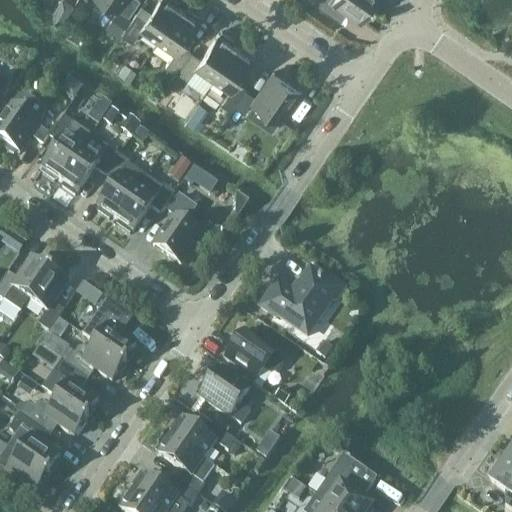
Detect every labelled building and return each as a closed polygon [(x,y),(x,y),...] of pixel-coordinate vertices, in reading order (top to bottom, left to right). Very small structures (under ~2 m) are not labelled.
[(102,0),(118,11),(119,9),(128,16),(139,0),(102,0)] [(157,41),(180,8),(176,5),(178,2),(175,0),(159,0),(145,20),(135,13),(131,20),(121,35),(132,42),(140,29),(157,41)] [(361,21),(373,3),(368,0),(309,0),(333,17),(340,7),(361,21)] [(181,45),(198,20),(197,19),(199,16),(186,8),(184,11),(180,8),(157,41),(174,52),(165,65),(176,73),(191,52),(181,45)] [(121,35),(131,20),(117,11),(105,29),(118,38),(121,35)] [(213,79),(235,46),(231,43),(233,40),(221,32),(219,34),(218,34),(201,58),(191,52),(176,73),(187,80),(196,67),(213,79)] [(236,83),(253,58),(252,58),(254,55),(241,46),(239,49),(235,46),(213,79),(229,91),(221,103),(231,111),(234,107),(246,90),(236,83)] [(129,78),(135,70),(124,62),(118,71),(129,78)] [(266,113),(279,122),(301,91),(273,72),(256,96),(246,90),(234,107),(244,114),(251,102),(266,113)] [(0,100),(2,97),(11,85),(0,77),(0,100)] [(83,89),(69,80),(59,93),(73,103),(83,89)] [(19,154),(40,123),(45,116),(44,107),(26,95),(17,97),(12,104),(0,121),(0,141),(6,145),(5,150),(12,155),(17,153),(19,154)] [(99,101),(94,109),(104,116),(109,108),(99,101)] [(110,126),(118,114),(110,108),(102,121),(110,126)] [(191,113),(186,122),(198,130),(203,122),(191,113)] [(91,137),(74,125),(63,118),(49,139),(59,145),(42,170),(43,171),(41,174),(53,183),(55,180),(59,182),(91,137)] [(128,121),(121,130),(131,137),(138,127),(128,121)] [(40,128),(33,139),(43,145),(50,135),(40,128)] [(140,129),(133,138),(142,144),(148,135),(140,129)] [(119,156),(108,148),(91,137),(59,182),(63,185),(61,188),(74,197),(76,194),(77,195),(94,170),(104,177),(119,156)] [(28,164),(39,146),(30,141),(20,158),(28,164)] [(128,165),(129,163),(119,156),(104,177),(114,184),(97,208),(98,209),(96,212),(108,221),(111,218),(114,221),(145,177),(128,165)] [(181,159),(177,165),(186,171),(190,166),(181,159)] [(195,167),(185,181),(192,186),(202,172),(195,167)] [(163,186),(162,188),(145,177),(114,221),(118,223),(116,226),(129,235),(131,232),(132,233),(149,208),(159,215),(174,194),(163,186)] [(198,210),(180,198),(169,213),(173,216),(152,247),(180,266),(201,235),(208,225),(194,215),(198,210)] [(4,229),(0,235),(0,243),(18,256),(25,244),(4,229)] [(7,274),(0,284),(0,299),(4,302),(17,311),(20,314),(29,302),(49,273),(31,260),(17,281),(7,274)] [(343,290),(323,277),(322,280),(309,271),(299,287),(298,287),(298,288),(298,289),(298,291),(299,291),(299,292),(301,293),(295,302),(289,298),(290,296),(290,295),(290,294),(290,293),(289,292),(277,283),(259,308),(275,319),(276,316),(306,337),(331,301),(333,303),(343,290)] [(53,305),(67,285),(49,273),(29,302),(46,313),(37,326),(48,333),(57,320),(62,312),(53,305)] [(107,301),(82,336),(94,345),(123,365),(136,347),(115,333),(128,315),(107,301)] [(48,333),(47,334),(48,335),(58,342),(58,341),(68,327),(57,320),(48,333)] [(242,333),(238,333),(233,340),(235,344),(224,360),(255,381),(263,370),(269,374),(276,374),(283,364),(282,359),(274,354),(274,353),(244,332),(242,333)] [(43,349),(61,362),(68,351),(69,349),(58,341),(58,342),(48,335),(40,347),(43,349)] [(316,354),(324,359),(331,350),(322,344),(316,354)] [(111,383),(123,365),(94,345),(89,353),(82,349),(77,349),(74,355),(68,351),(60,362),(82,377),(89,368),(111,383)] [(9,353),(1,347),(0,347),(0,359),(3,361),(9,353)] [(75,387),(82,377),(60,362),(53,373),(55,389),(61,393),(56,400),(85,420),(97,402),(75,387)] [(239,404),(248,391),(217,369),(207,384),(202,384),(197,391),(199,395),(198,397),(229,419),(229,418),(240,425),(249,411),(239,404)] [(290,397),(280,390),(275,398),(284,405),(290,397)] [(73,438),(85,420),(56,400),(51,408),(45,405),(37,405),(34,409),(21,401),(15,410),(14,412),(19,415),(44,432),(51,423),(73,438)] [(37,442),(44,432),(19,415),(9,431),(15,437),(7,448),(47,475),(59,458),(37,442)] [(179,419),(170,432),(173,434),(170,438),(203,461),(214,444),(227,453),(228,452),(234,457),(241,446),(214,427),(207,437),(182,420),(181,421),(179,419)] [(175,483),(197,497),(204,486),(203,486),(214,469),(203,461),(170,438),(167,442),(164,440),(155,453),(158,455),(158,456),(182,473),(175,483)] [(262,444),(255,454),(265,460),(269,454),(271,451),(262,444)] [(511,445),(504,457),(507,459),(503,464),(511,470),(511,445)] [(35,493),(47,475),(7,448),(0,458),(0,483),(7,489),(14,479),(35,493)] [(345,455),(315,497),(336,511),(371,511),(372,511),(370,509),(370,507),(355,497),(372,473),(345,455)] [(511,511),(511,470),(503,464),(500,469),(497,467),(488,480),(491,482),(490,483),(511,497),(504,507),(511,511)] [(140,475),(132,487),(135,489),(132,493),(158,511),(183,511),(187,507),(189,508),(197,497),(175,483),(169,492),(144,476),(143,477),(140,475)] [(306,490),(293,481),(286,492),(299,501),(306,490)] [(158,511),(132,493),(129,497),(126,495),(117,508),(120,510),(119,511),(120,511),(158,511)] [(336,511),(315,497),(305,511),(336,511)]
